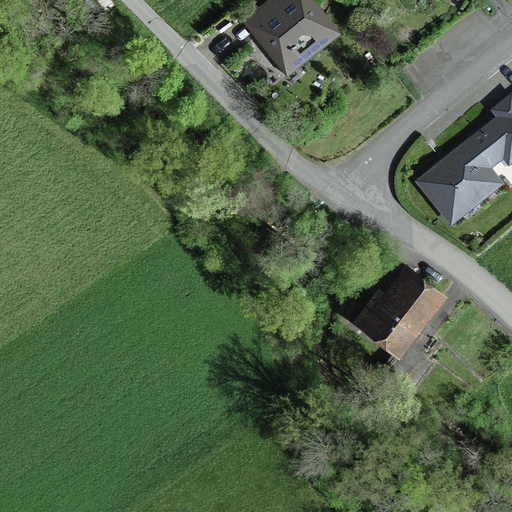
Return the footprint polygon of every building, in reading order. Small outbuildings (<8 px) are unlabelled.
[(275,21),(257,34),(278,60),(287,52),(288,54),(291,51),(300,62),(333,36),(304,0),(300,0),(282,15),(285,19),(282,21),(275,21)] [(434,0),(379,43),(398,67),(476,5),(472,0),(434,0)] [(511,107),(510,109),(505,102),(493,111),(499,118),(469,143),(488,166),(502,155),(507,162),(511,157),(511,107)] [(477,191),(492,178),(466,145),(419,183),(450,221),(482,196),(477,191)] [(403,346),(441,297),(409,272),(382,306),(375,301),(359,322),(396,351),(381,370),(376,366),(369,374),(389,389),(395,380),(399,383),(418,358),(403,346)]
